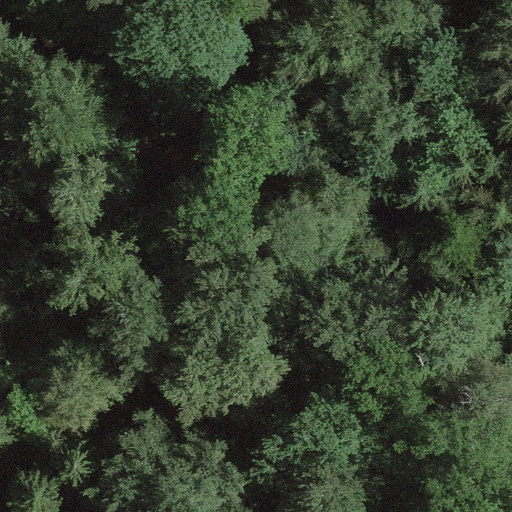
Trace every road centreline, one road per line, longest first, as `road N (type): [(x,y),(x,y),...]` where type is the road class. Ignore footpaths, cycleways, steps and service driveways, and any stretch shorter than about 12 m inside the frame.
road 1 (track): [(0,40),(120,92),(376,230),(511,281)]
road 2 (track): [(120,92),(158,194),(164,324),(143,511)]
road 3 (track): [(376,230),(511,13)]
